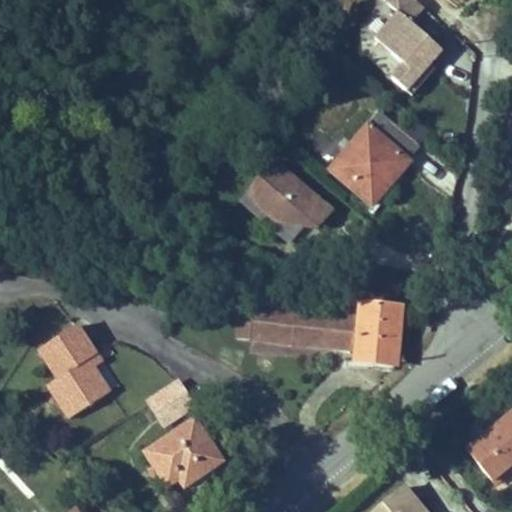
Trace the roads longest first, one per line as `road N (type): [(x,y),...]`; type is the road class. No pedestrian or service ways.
road 1 (residential): [(475,341),(466,330),(466,303),(484,74),(511,20)]
road 2 (tertiary): [(267,511),(475,341)]
